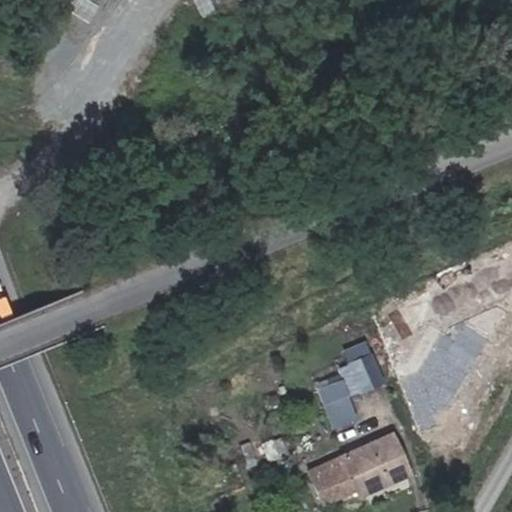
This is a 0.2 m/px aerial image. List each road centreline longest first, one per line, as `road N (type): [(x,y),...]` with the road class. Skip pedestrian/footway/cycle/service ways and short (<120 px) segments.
road 1 (unclassified): [(0,345),(511,144)]
road 2 (motorway): [(76,511),(0,321)]
